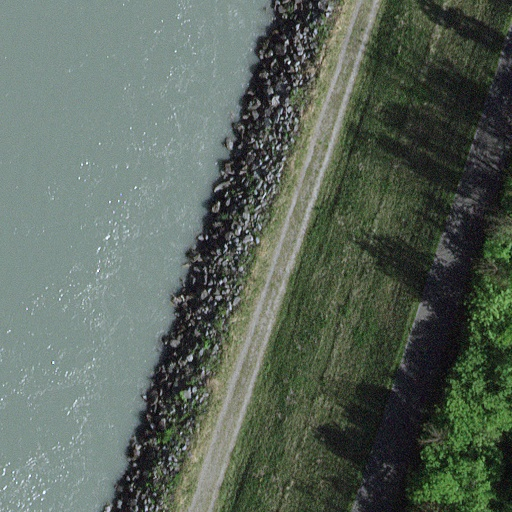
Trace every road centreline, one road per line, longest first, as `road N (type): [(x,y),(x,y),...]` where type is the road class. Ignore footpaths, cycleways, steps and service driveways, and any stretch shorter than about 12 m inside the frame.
road 1 (track): [(373,0),(205,511)]
road 2 (track): [(380,511),(511,119)]
